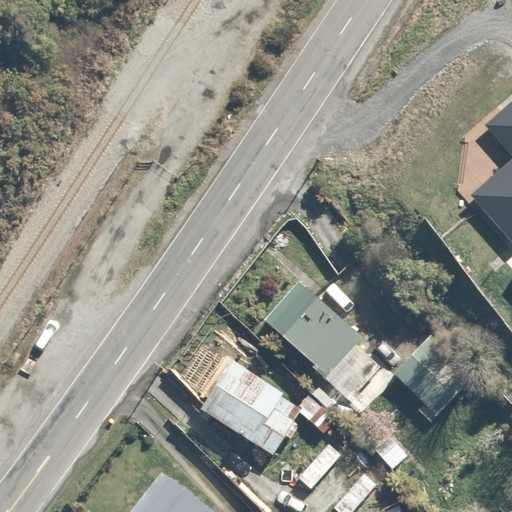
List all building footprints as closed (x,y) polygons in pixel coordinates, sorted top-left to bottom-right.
[(511,95),(482,123),(511,155),(464,198),(511,248),(511,247),(511,95)] [(296,280),(261,320),(364,411),(371,403),(357,391),(378,367),(353,345),(365,333),(320,293),(316,298),(296,280)] [(431,332),(391,371),(443,424),(467,401),(459,393),(475,377),(431,332)] [(232,358),(198,405),(269,457),(284,436),(288,439),(298,426),(293,422),(302,410),(232,358)] [(325,439),(293,474),(311,490),(343,454),(325,439)] [(215,511),(157,471),(128,511),(215,511)]
